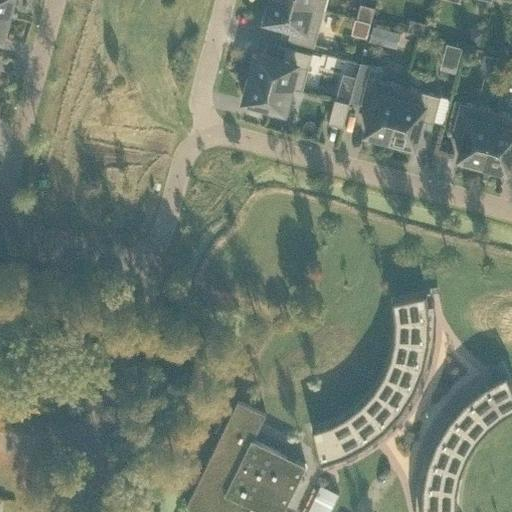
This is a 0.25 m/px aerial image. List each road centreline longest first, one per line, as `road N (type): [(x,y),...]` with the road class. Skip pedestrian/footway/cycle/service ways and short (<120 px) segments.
road 1 (residential): [(511,213),(203,129)]
road 2 (residential): [(58,0),(0,210)]
road 3 (residential): [(101,420),(144,270)]
road 4 (residential): [(144,270),(178,161),(203,129)]
road 5 (residential): [(144,270),(0,232)]
road 6 (residential): [(203,129),(195,107),(226,0)]
